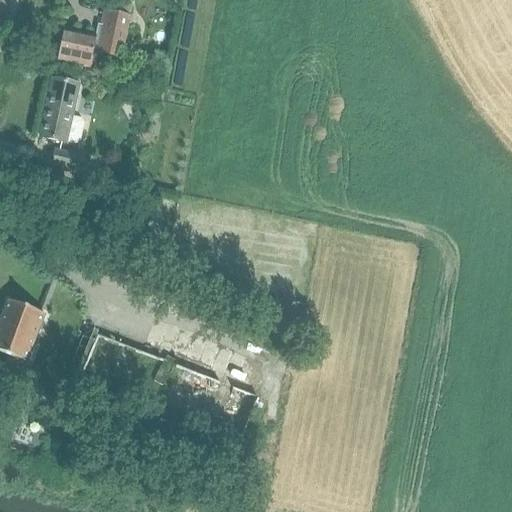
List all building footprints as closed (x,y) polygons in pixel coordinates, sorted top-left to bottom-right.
[(59,56),(58,60),(90,67),(92,53),(120,59),(129,17),(104,12),(101,26),(98,25),(95,39),(64,32),(61,44),(58,46),(56,52),(59,56)] [(41,133),(40,138),(65,144),(66,142),(76,144),(80,141),(84,123),(82,120),(71,118),(78,85),(52,80),(41,133)] [(82,172),(85,158),(55,151),(52,165),(82,172)] [(40,291),(51,295),(59,272),(48,268),(40,291)] [(8,301),(0,322),(0,353),(9,357),(0,380),(17,387),(34,343),(38,332),(44,316),(8,301)] [(97,336),(76,388),(236,450),(257,399),(97,336)]
